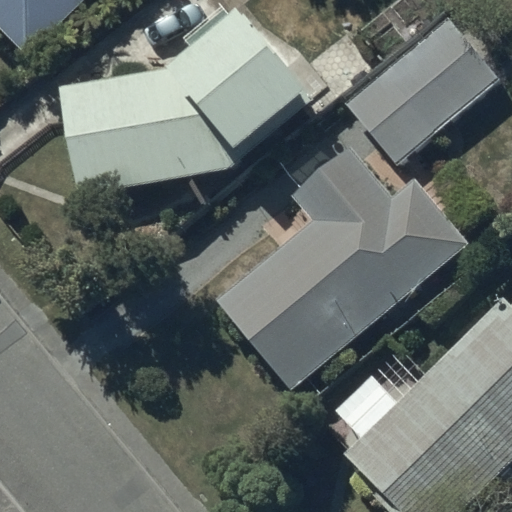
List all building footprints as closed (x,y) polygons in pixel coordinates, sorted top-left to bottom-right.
[(0,0),(0,26),(37,63),(99,0),(0,0)] [(508,79),(455,19),(353,110),(406,170),(508,79)] [(254,25),(202,71),(68,97),(89,202),(255,171),(253,161),(321,102),(254,25)] [(361,155),(301,204),(323,231),(230,307),(300,393),(476,250),(427,191),(405,209),(361,155)] [(476,511),(511,475),(511,311),(510,310),(418,405),(382,371),(339,415),(372,447),(354,465),(403,511),(476,511)]
